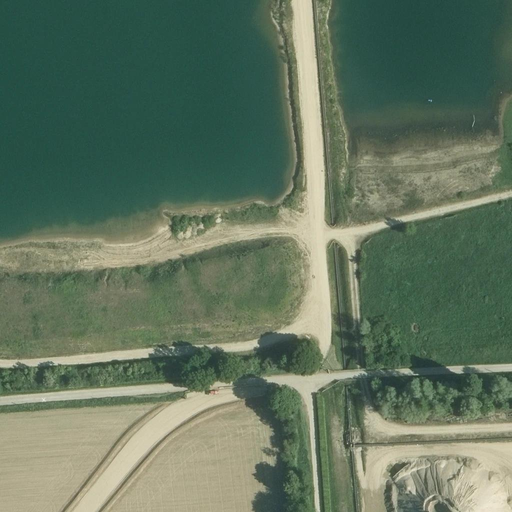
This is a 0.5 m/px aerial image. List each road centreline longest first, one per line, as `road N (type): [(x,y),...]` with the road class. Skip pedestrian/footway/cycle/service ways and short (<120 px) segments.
road 1 (track): [(312,378),(325,312),(301,0)]
road 2 (track): [(325,312),(254,346),(0,364)]
road 3 (unclassified): [(0,402),(244,383)]
road 4 (unclassified): [(244,383),(205,393),(168,418),(82,511)]
